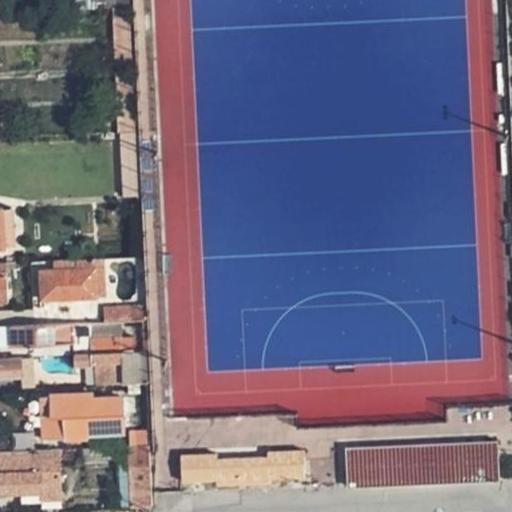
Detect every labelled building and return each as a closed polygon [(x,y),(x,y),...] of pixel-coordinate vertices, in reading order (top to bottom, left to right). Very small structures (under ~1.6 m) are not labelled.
[(72,0),(73,9),(91,8),(109,7),(126,6),(133,6),(132,0),(72,0)] [(109,7),(110,34),(128,33),(126,6),(109,7)] [(128,33),(110,34),(117,133),(133,132),(128,33)] [(133,132),(117,133),(120,194),(137,193),(133,132)] [(0,207),(0,245),(11,246),(9,207),(0,207)] [(42,300),(94,297),(105,297),(103,258),(92,258),(73,259),(74,270),(40,273),(42,300)] [(146,303),(104,304),(105,320),(118,319),(147,318),(146,303)] [(88,320),(89,338),(118,337),(118,319),(105,320),(88,320)] [(14,345),(14,346),(66,344),(66,353),(88,352),(90,352),(89,338),(88,320),(72,321),(14,324),(14,345)] [(0,345),(14,345),(14,324),(0,324),(0,345)] [(89,338),(90,352),(119,351),(118,337),(89,338)] [(148,350),(119,351),(90,352),(88,352),(88,362),(120,361),(121,382),(150,381),(148,350)] [(0,358),(0,377),(22,377),(20,358),(0,358)] [(49,396),(49,417),(48,427),(49,436),(62,436),(86,436),(86,432),(124,429),(121,396),(91,398),(91,393),(49,396)] [(49,396),(39,396),(40,428),(48,427),(49,417),(49,396)] [(138,427),(139,444),(151,443),(151,426),(138,427)] [(0,436),(0,451),(8,451),(8,439),(8,437),(0,436)] [(8,439),(8,451),(41,449),(40,438),(8,439)] [(502,439),(351,449),(353,487),(504,478),(502,439)] [(132,444),(135,508),(154,506),(154,491),(151,443),(139,444),(132,444)] [(274,456),(273,451),(273,446),(221,447),(221,452),(221,457),(274,456)] [(8,451),(0,451),(0,492),(41,490),(41,481),(59,480),(58,448),(41,449),(8,451)] [(221,452),(186,454),(186,480),(221,479),(221,484),(274,483),(274,477),(308,477),(308,450),(273,451),(274,456),(221,457),(221,452)] [(41,481),(41,490),(41,497),(59,496),(59,480),(41,481)]
